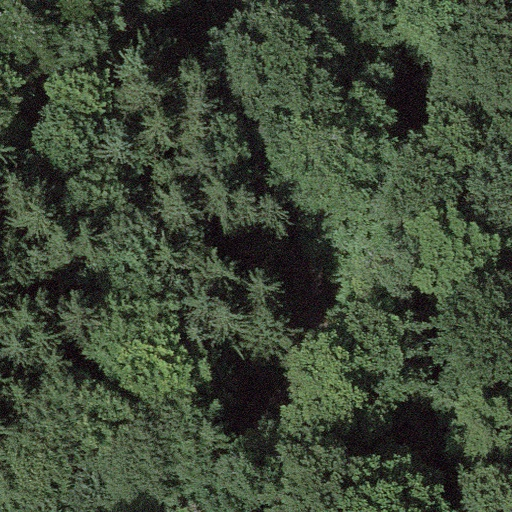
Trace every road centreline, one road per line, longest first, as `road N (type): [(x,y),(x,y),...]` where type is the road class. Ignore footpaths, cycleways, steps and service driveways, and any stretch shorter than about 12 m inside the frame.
road 1 (track): [(249,0),(253,104),(310,284),(271,440),(209,511)]
road 2 (track): [(126,0),(253,104)]
